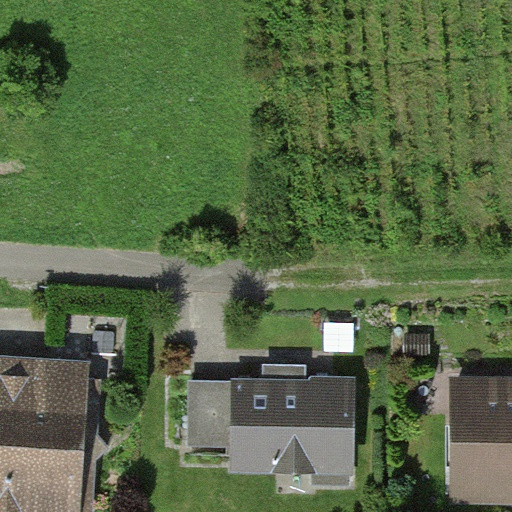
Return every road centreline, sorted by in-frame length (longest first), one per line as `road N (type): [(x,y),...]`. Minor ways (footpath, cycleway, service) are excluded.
road 1 (residential): [(0,263),(272,281)]
road 2 (track): [(511,272),(272,281)]
